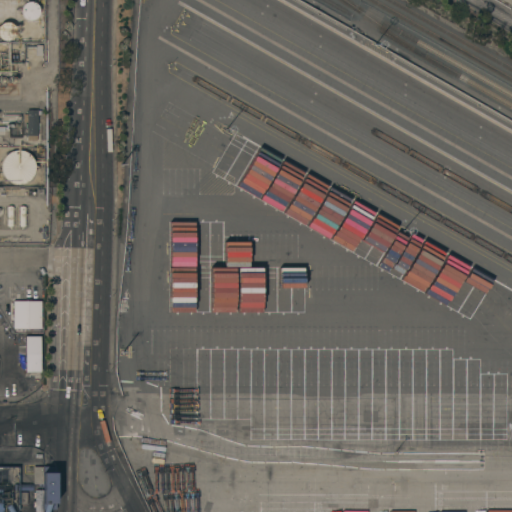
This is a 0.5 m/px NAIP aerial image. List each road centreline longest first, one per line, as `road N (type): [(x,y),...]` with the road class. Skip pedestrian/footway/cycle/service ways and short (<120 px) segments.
road 1 (residential): [(97,0),(85,334)]
road 2 (residential): [(100,424),(85,334),(66,389),(65,425)]
